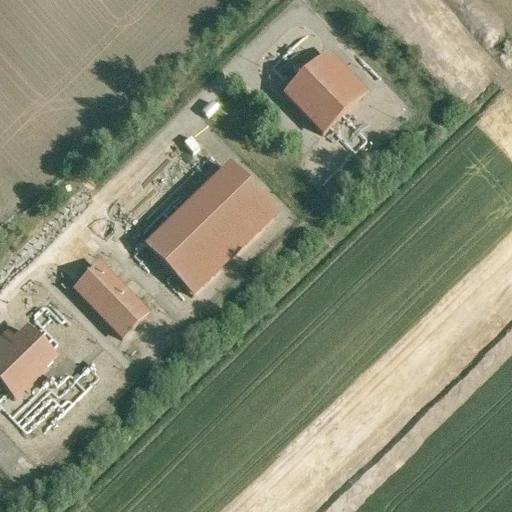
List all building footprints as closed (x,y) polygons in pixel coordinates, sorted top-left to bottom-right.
[(291,92),(326,57),(305,37),(271,72),(291,92)] [(329,62),(292,97),(329,136),(366,101),(329,62)] [(235,167),(149,247),(196,296),(281,216),(235,167)] [(104,268),(76,294),(121,340),(148,313),(104,268)] [(9,336),(0,345),(0,388),(15,404),(58,360),(32,335),(21,347),(9,336)]
